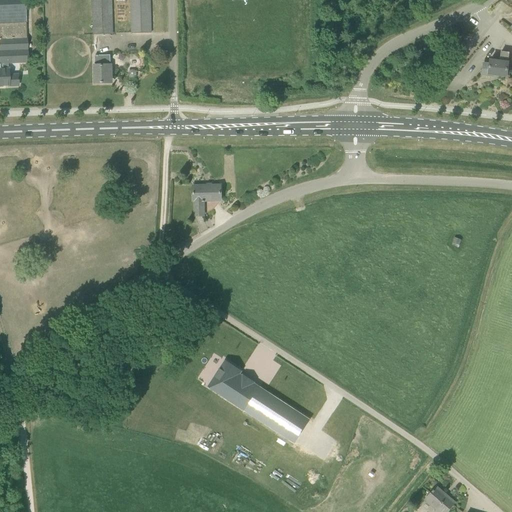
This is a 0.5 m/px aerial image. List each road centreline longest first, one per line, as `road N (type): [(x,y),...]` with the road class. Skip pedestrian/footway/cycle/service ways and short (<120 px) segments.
road 1 (unclassified): [(156,269),(396,429),(497,511)]
road 2 (unclassified): [(156,269),(246,213),(355,177)]
road 3 (unclassified): [(0,410),(39,354),(85,309),(156,269)]
road 4 (unclassified): [(354,126),(376,58),(485,0)]
road 5 (primary): [(173,126),(354,126)]
road 6 (primary): [(0,132),(173,126)]
road 7 (primary): [(511,141),(354,126)]
road 8 (unclassified): [(511,186),(355,177)]
road 9 (track): [(156,269),(173,126)]
road 10 (unclassified): [(173,126),(172,0)]
road 11 (track): [(32,511),(27,432),(14,388)]
